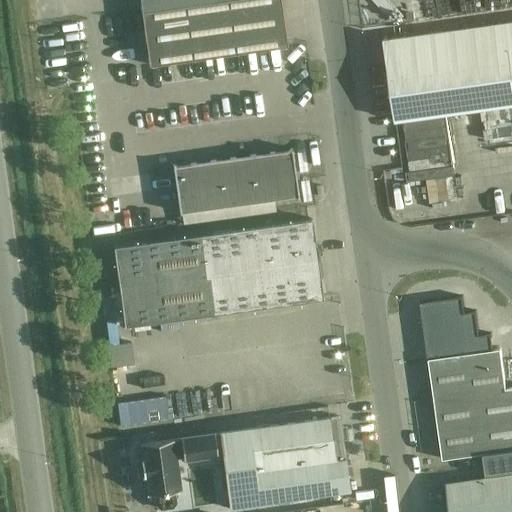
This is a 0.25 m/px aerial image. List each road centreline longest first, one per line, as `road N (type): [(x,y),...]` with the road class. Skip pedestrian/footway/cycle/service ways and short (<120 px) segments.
road 1 (unclassified): [(330,0),(362,258)]
road 2 (unclassified): [(362,258),(397,511)]
road 3 (unclassified): [(32,511),(0,271)]
road 4 (unclassified): [(511,288),(451,249),(362,258)]
